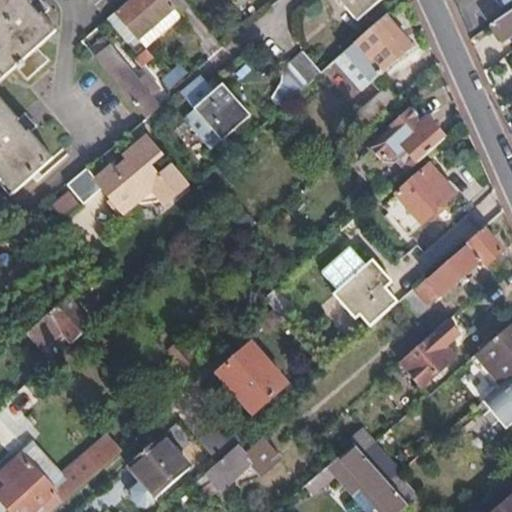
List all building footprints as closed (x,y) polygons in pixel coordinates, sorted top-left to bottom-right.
[(0,178),(12,193),(50,159),(27,132),(33,126),(21,113),(15,119),(0,101),(0,76),(14,64),(24,76),(44,59),(33,47),(52,31),(38,16),(45,10),(37,0),(30,0),(28,3),(25,0),(0,0),(0,48),(0,49),(0,178)] [(129,0),(115,12),(136,37),(136,36),(173,7),(179,12),(188,5),(183,0),(129,0)] [(340,0),(358,20),(380,0),(340,0)] [(180,14),(179,12),(173,7),(136,36),(144,45),(180,14)] [(511,10),(490,26),(501,41),(509,36),(511,40),(511,10)] [(413,46),(386,15),(356,42),(361,48),(381,71),(384,73),(413,46)] [(361,48),(356,42),(336,59),(342,65),(356,52),(361,48)] [(377,75),(381,71),(361,48),(356,52),(377,75)] [(146,119),(150,115),(160,108),(149,94),(157,86),(146,74),(137,81),(113,52),(99,63),(146,119)] [(271,96),(282,107),(312,80),(320,73),(303,52),(282,70),(279,84),(271,96)] [(327,67),(334,75),(344,66),(342,65),(336,59),(327,67)] [(174,89),(189,71),(179,63),(165,80),(174,89)] [(320,73),(312,80),(320,88),(334,75),(327,67),(320,73)] [(198,75),(179,91),(194,108),(184,116),(213,149),(248,117),(221,85),(212,92),(198,75)] [(352,119),(362,131),(398,100),(387,88),(352,119)] [(401,177),(444,139),(431,124),(423,130),(419,125),(422,122),(416,115),(414,117),(407,110),(363,149),(377,164),(381,161),(388,162),(401,177)] [(162,154),(147,136),(124,155),(127,159),(116,169),(112,165),(106,170),(110,174),(105,178),(112,189),(107,192),(120,207),(137,193),(140,196),(157,201),(160,198),(165,204),(187,185),(171,165),(159,175),(150,164),(162,154)] [(429,167),(385,206),(409,234),(454,196),(429,167)] [(86,169),(66,186),(83,204),(103,188),(86,169)] [(482,231),(425,281),(439,297),(480,262),(483,266),(500,252),(482,231)] [(337,291),(343,298),(339,303),(354,320),(359,316),(369,327),(397,303),(384,289),(375,277),(381,271),(372,260),(365,266),(350,249),(321,273),(337,291)] [(375,277),(384,289),(392,283),(381,271),(375,277)] [(439,297),(425,281),(415,290),(429,307),(439,297)] [(273,289),(263,298),(283,321),(293,311),(273,289)] [(339,303),(343,298),(337,291),(332,295),(339,303)] [(60,332),(70,344),(91,325),(67,297),(27,334),(40,349),(60,332)] [(446,320),(459,334),(464,330),(451,316),(446,320)] [(446,320),(432,333),(399,362),(420,387),(453,358),(444,348),(459,334),(446,320)] [(511,376),(511,322),(473,356),(500,387),(511,376)] [(193,358),(180,342),(168,352),(182,368),(193,358)] [(286,383),(250,344),(217,373),(252,413),(286,383)] [(511,376),(500,387),(496,390),(485,400),(482,402),(505,430),(511,423),(511,376)] [(215,463),(230,451),(201,419),(188,432),(215,463)] [(188,467),(160,436),(127,464),(156,496),(188,467)] [(265,436),(244,454),(251,462),(252,462),(261,471),(281,453),(265,436)] [(100,447),(111,459),(121,450),(110,438),(100,447)] [(335,459),(310,480),(318,489),(332,477),(332,475),(343,466),(383,511),(400,511),(406,507),(386,484),(360,453),(352,444),(335,459)] [(251,462),(244,454),(238,446),(206,475),(220,490),(251,462)] [(0,495),(14,511),(51,511),(111,459),(100,447),(53,488),(31,464),(0,492),(0,495)] [(416,499),(395,475),(386,484),(406,507),(416,499)] [(511,511),(511,502),(500,511),(511,511)]
